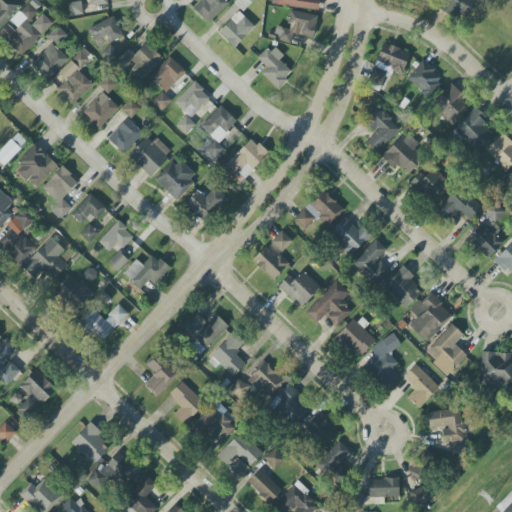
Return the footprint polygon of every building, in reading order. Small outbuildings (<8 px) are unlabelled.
[(14,0),(0,0),(0,27),(21,6),(15,0),(14,0)] [(228,3),(224,0),(200,0),(192,9),(209,24),(228,3)] [(253,0),(238,0),(236,3),(242,10),(253,0)] [(271,0),(271,4),(318,10),(319,0),(271,0)] [(478,1),(476,0),(439,0),(437,5),(464,23),(478,1)] [(82,15),(81,2),(68,3),(69,16),(82,15)] [(277,41),(291,44),(293,34),(313,38),(318,16),(291,11),(287,29),(280,27),(277,41)] [(218,31),(234,48),(255,28),(239,12),(218,31)] [(123,37),(113,17),(88,29),(94,41),(105,36),(109,44),(123,37)] [(21,35),(8,23),(0,31),(0,35),(21,56),(41,36),(31,25),(21,35)] [(48,36),(57,45),(67,36),(58,27),(48,36)] [(129,50),(117,61),(126,71),(129,67),(141,80),(162,60),(146,43),(134,55),(129,50)] [(402,75),(410,53),(382,43),(369,82),(384,87),(389,71),(402,75)] [(31,64),(47,80),(68,60),(52,44),(31,64)] [(261,74),(277,89),(292,73),(279,60),(282,58),(269,46),(257,59),(267,68),(261,74)] [(65,81),(56,91),(72,106),(92,84),(79,71),(92,57),(83,48),(58,74),(65,81)] [(150,78),(166,93),(185,73),(169,57),(150,78)] [(444,80),(420,62),(406,80),(430,98),(444,80)] [(108,94),(116,85),(107,76),(98,86),(108,94)] [(210,98),(195,82),(174,102),(190,118),(210,98)] [(432,105),(453,125),(471,106),(450,86),(432,105)] [(99,129),(119,108),(102,92),(82,114),(99,129)] [(171,101),(162,92),(153,102),(162,111),(171,101)] [(131,119),(139,109),(130,101),(122,110),(131,119)] [(237,122),(220,106),(201,127),(215,140),(203,153),(213,161),(224,149),(218,143),(237,122)] [(366,143),(377,154),(400,129),(377,107),(364,121),(376,132),(366,143)] [(454,131),(477,152),(492,135),(482,125),(487,119),(476,107),(454,131)] [(195,125),(186,116),(176,126),(185,135),(195,125)] [(122,155),(143,134),(128,118),(106,138),(122,155)] [(150,177),(171,154),(149,134),(128,156),(150,177)] [(484,151),(505,171),(511,163),(511,144),(501,134),(484,151)] [(407,175),(425,157),(403,136),(382,158),(392,168),(396,164),(407,175)] [(268,155),(252,139),(227,163),(243,179),(268,155)] [(35,189),(58,165),(35,144),(18,162),(22,166),(17,171),(35,189)] [(174,200),(197,178),(179,158),(156,180),(174,200)] [(411,183),(434,203),(451,185),(428,164),(411,183)] [(59,203),(53,209),(62,218),(71,208),(62,199),(78,182),(62,167),(42,188),(59,203)] [(202,223),(227,199),(215,187),(204,197),(198,191),(184,204),(202,223)] [(469,221),(481,209),(460,187),(437,209),(448,221),(459,210),(469,221)] [(0,227),(13,214),(7,208),(13,202),(0,189),(0,227)] [(296,223),(307,231),(317,218),(330,227),(344,207),(320,190),(296,223)] [(71,214),(81,224),(89,214),(96,220),(106,209),(90,194),(71,214)] [(7,225),(13,231),(0,243),(0,245),(19,265),(34,249),(19,234),(34,220),(23,209),(7,225)] [(330,233),(352,255),(370,235),(361,227),(358,230),(345,218),(330,233)] [(134,237),(119,221),(98,241),(108,252),(117,244),(121,249),(134,237)] [(80,234),(89,243),(98,233),(89,224),(80,234)] [(488,259),(503,243),(482,224),(467,240),(488,259)] [(269,242),(278,254),(292,244),(283,232),(269,242)] [(54,279),(67,265),(58,257),(64,251),(51,237),(21,268),(36,282),(46,271),(54,279)] [(391,271),(379,260),(387,250),(375,239),(352,264),(376,286),(391,271)] [(511,272),(511,241),(493,262),(504,273),(508,268),(511,272)] [(287,266),(268,245),(252,260),(272,281),(287,266)] [(123,274),(140,290),(149,280),(155,285),(169,270),(152,254),(142,265),(136,260),(123,274)] [(422,292),(410,280),(413,276),(403,266),(383,287),(407,309),(422,292)] [(319,289),(297,267),(279,286),(301,307),(319,289)] [(78,285),(69,276),(53,292),(75,313),(93,294),(81,282),(78,285)] [(351,312),(341,302),(349,294),(336,281),(305,312),(317,324),(326,315),(337,327),(351,312)] [(427,342),(453,317),(429,292),(403,317),(427,342)] [(101,343),(129,314),(119,304),(104,320),(92,308),(79,322),(101,343)] [(216,315),(208,324),(196,313),(181,329),(196,343),(192,347),(201,355),(228,326),(216,315)] [(375,341),(363,330),(369,324),(359,315),(337,337),(359,358),(375,341)] [(454,344),(463,335),(452,324),(426,351),(449,373),(466,356),(454,344)] [(210,355),(232,378),(246,365),(235,353),(245,344),(234,332),(210,355)] [(399,375),(393,368),(398,364),(390,355),(401,344),(391,332),(371,351),(375,355),(364,366),(384,388),(399,375)] [(0,382),(5,387),(20,371),(9,360),(18,351),(6,340),(0,345),(0,382)] [(157,397),(179,374),(157,353),(145,366),(156,376),(146,387),(157,397)] [(480,385),(511,386),(511,354),(481,353),(480,385)] [(268,399),(285,381),(264,361),(247,379),(268,399)] [(419,408),(439,387),(415,365),(402,379),(415,390),(407,397),(419,408)] [(41,406),(57,390),(36,370),(20,386),(41,406)] [(251,387),(237,379),(229,391),(243,400),(251,387)] [(174,414),(185,425),(205,404),(182,382),(169,396),(181,407),(174,414)] [(311,408),(289,385),(270,403),(292,427),(311,408)] [(16,409),(26,421),(39,410),(30,398),(16,409)] [(220,444),(237,427),(215,404),(191,427),(203,439),(209,433),(220,444)] [(427,412),(429,429),(442,428),(444,444),(451,443),(453,455),(465,453),(461,409),(427,412)] [(340,434),(319,414),(302,432),(323,452),(340,434)] [(16,432),(5,422),(0,427),(0,438),(5,444),(16,432)] [(92,465),(111,447),(89,424),(70,442),(92,465)] [(262,454),(239,432),(217,456),(229,467),(239,456),(250,467),(262,454)] [(336,479),(346,470),(341,464),(351,455),(339,442),(319,461),(336,479)] [(264,458),(274,470),(285,461),(275,449),(264,458)] [(141,473),(120,451),(106,464),(128,486),(141,473)] [(249,470),(240,459),(230,468),(240,478),(249,470)] [(269,504),(281,491),(259,470),(247,483),(269,504)] [(39,511),(48,511),(63,496),(39,474),(20,495),(39,511)] [(154,511),(157,509),(146,498),(157,485),(146,475),(123,501),(134,511),(154,511)] [(368,479),(369,498),(399,497),(399,479),(368,479)] [(272,506),(277,511),(290,511),(292,511),(313,511),(320,506),(297,482),(272,506)] [(409,492),(415,506),(429,500),(423,486),(409,492)] [(511,511),(511,490),(493,510),(494,511),(511,511)] [(87,511),(71,497),(56,511),(87,511)]
